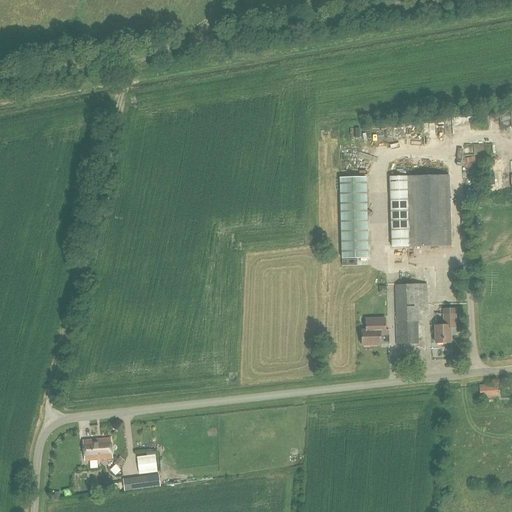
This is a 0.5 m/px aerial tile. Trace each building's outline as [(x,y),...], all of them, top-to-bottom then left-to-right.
[(359,151),(358,165),(371,166),(371,159),(363,158),(363,151),(359,151)] [(367,172),(340,173),(343,255),(370,254),(367,172)] [(392,247),(451,245),(449,175),(390,177),(392,247)] [(417,310),(428,310),(427,284),(395,284),(397,343),(418,343),(417,310)] [(443,309),(444,314),(444,325),(435,326),(435,343),(450,342),(450,327),(456,327),(455,309),(443,309)] [(381,344),(381,334),(386,334),(385,318),(366,318),(366,330),(362,330),(362,345),(381,344)] [(480,395),(498,394),(497,384),(479,385),(480,395)] [(84,460),(112,458),(111,438),(83,440),(84,460)] [(142,467),(150,466),(148,453),(140,453),(142,467)] [(116,461),(121,465),(125,461),(120,457),(116,461)] [(123,491),(147,489),(146,478),(122,480),(123,491)]
